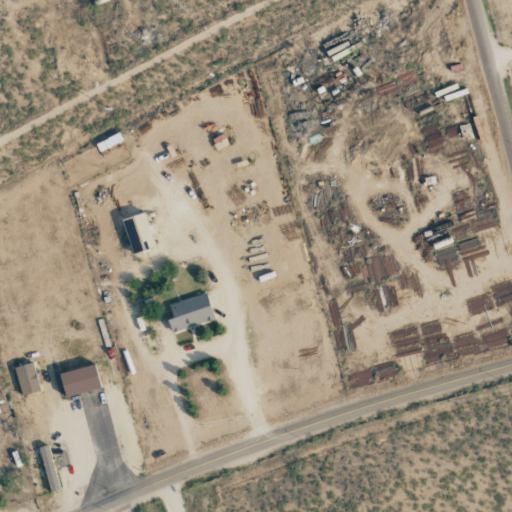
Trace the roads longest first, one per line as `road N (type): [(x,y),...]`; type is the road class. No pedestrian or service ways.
road 1 (secondary): [(511,365),(246,448),(89,511)]
road 2 (residential): [(511,142),(472,0)]
